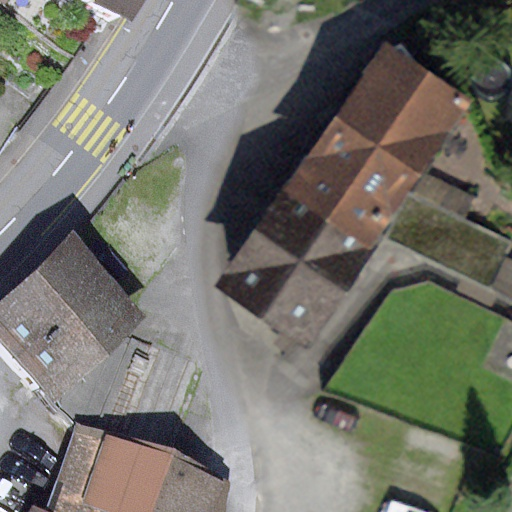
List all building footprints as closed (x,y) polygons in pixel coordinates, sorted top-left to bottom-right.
[(48,0),(119,35),(137,0),(48,0)] [(373,59),(272,200),(365,266),(465,124),(373,59)] [(365,266),(272,200),(207,293),(299,358),(365,266)] [(51,263),(0,317),(0,379),(38,415),(121,327),(51,263)] [(75,511),(197,511),(199,509),(90,472),(75,511)]
